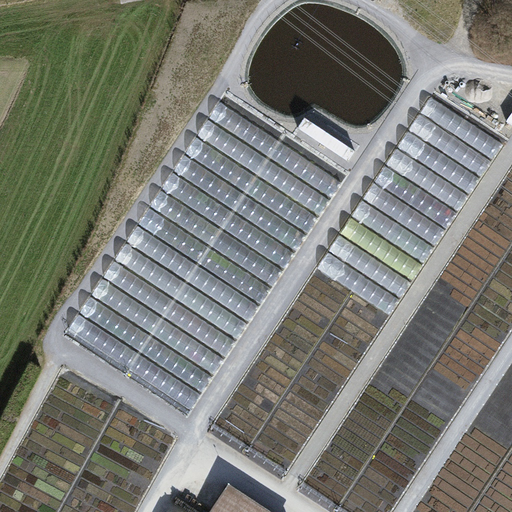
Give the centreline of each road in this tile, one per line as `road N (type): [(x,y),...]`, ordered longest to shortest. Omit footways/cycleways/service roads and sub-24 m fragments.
road 1 (track): [(511,72),(451,64),(416,90),(148,511)]
road 2 (track): [(278,0),(94,271),(0,462)]
road 3 (track): [(511,150),(282,494)]
road 4 (track): [(309,511),(59,351)]
road 5 (track): [(402,511),(511,348)]
